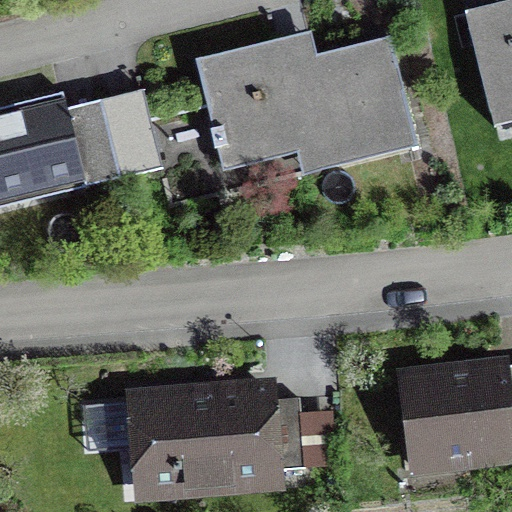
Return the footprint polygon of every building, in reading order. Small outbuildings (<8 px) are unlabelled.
[(490,112),(511,106),(511,1),(506,3),(465,13),(490,112)] [(318,56),(312,32),(195,61),(223,175),(298,157),(303,180),(420,152),(392,38),(318,56)] [(100,101),(119,180),(163,170),(144,91),(100,101)] [(119,180),(100,101),(68,109),(64,93),(0,108),(0,213),(87,192),(86,188),(119,180)] [(510,357),(397,370),(410,482),(511,469),(511,366),(510,357)] [(302,414),(301,399),(279,400),(278,379),(126,390),(134,511),(182,511),(181,501),(286,494),(286,488),(313,486),(311,468),(339,466),(335,412),(302,414)] [(47,463),(72,442),(50,415),(25,436),(47,463)]
